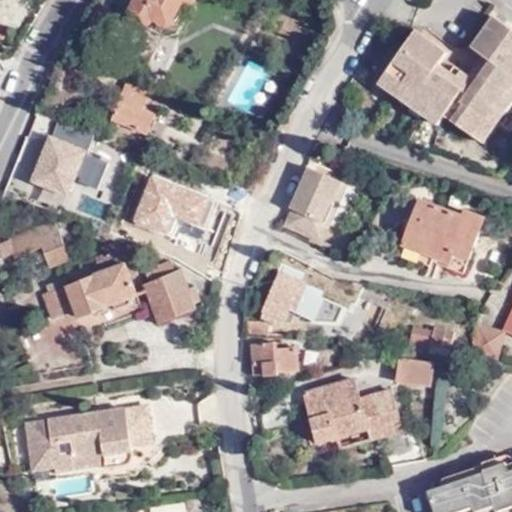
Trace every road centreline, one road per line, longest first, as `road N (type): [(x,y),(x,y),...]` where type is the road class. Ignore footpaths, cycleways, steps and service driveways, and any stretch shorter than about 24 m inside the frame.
road 1 (residential): [(246,494),(227,337),(284,169)]
road 2 (residential): [(511,424),(472,462),(414,484),(285,498),(246,494)]
road 3 (residential): [(373,3),(284,169)]
road 4 (residential): [(72,0),(0,142)]
